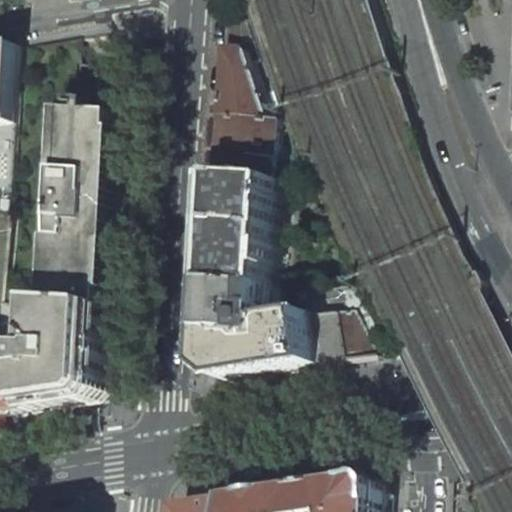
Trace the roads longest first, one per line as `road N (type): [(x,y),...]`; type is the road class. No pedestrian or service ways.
road 1 (secondary): [(204,0),(172,450)]
road 2 (primary): [(397,0),(465,207),(511,293)]
road 3 (primary): [(432,412),(172,450)]
road 4 (primary): [(511,193),(452,62),(434,0)]
road 5 (primary): [(172,450),(0,478)]
road 6 (residential): [(167,0),(0,23)]
